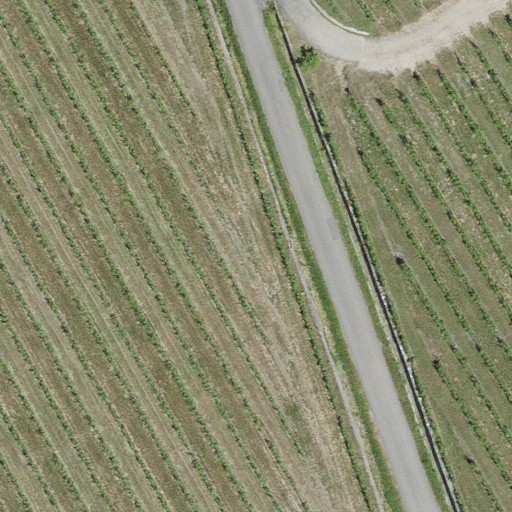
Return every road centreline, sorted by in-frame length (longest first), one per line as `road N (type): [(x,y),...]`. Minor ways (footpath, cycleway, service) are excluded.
road 1 (track): [(245,0),(426,511)]
road 2 (track): [(483,0),(427,41),(392,53),(328,37),(292,0)]
